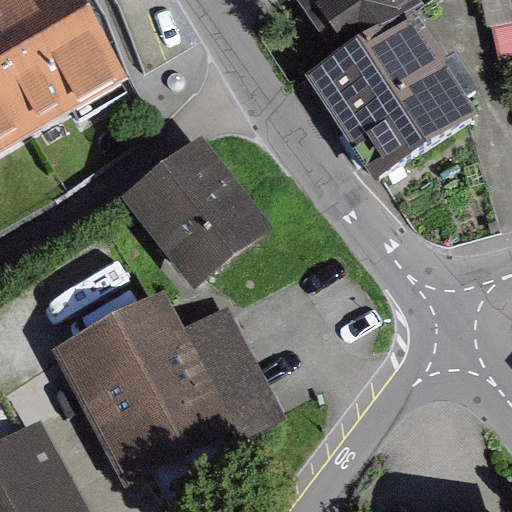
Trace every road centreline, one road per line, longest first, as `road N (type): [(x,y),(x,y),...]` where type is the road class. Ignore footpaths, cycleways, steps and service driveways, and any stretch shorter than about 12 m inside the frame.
road 1 (unclassified): [(211,0),(297,142),(453,328)]
road 2 (residential): [(453,328),(309,511)]
